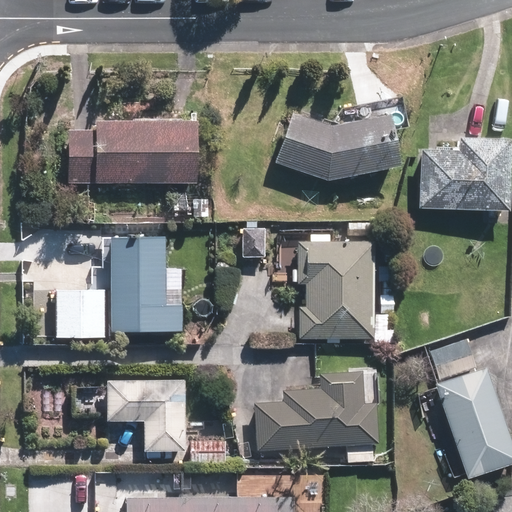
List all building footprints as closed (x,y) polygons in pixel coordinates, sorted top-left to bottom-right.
[(336,124),(299,110),(282,156),(332,174),(403,159),(394,112),(336,124)] [(98,132),(72,133),(72,179),(197,178),(196,122),(97,123),(98,132)] [(468,148),(424,147),(422,201),(511,204),(511,175),(511,141),(469,140),(468,148)] [(266,226),(247,226),(247,253),(266,253),(266,226)] [(165,234),(116,236),(119,330),(183,328),(182,301),(167,301),(165,234)] [(375,240),(301,241),(301,278),(314,278),(315,306),(302,306),(302,333),(377,332),(375,240)] [(104,290),(55,292),(56,337),(105,336),(104,290)] [(293,329),(252,329),(251,345),(293,346),(293,329)] [(511,445),(486,369),(444,383),(472,467),(511,453),(511,445)] [(292,403),(257,405),(260,440),(380,432),(378,403),(364,404),(362,373),(326,375),(327,390),(292,393),(292,403)] [(185,378),(113,380),(114,414),(150,413),(150,440),(187,439),(185,378)] [(230,440),(195,439),(194,459),(229,460),(230,440)] [(292,511),(292,495),(128,495),(128,511),(292,511)]
